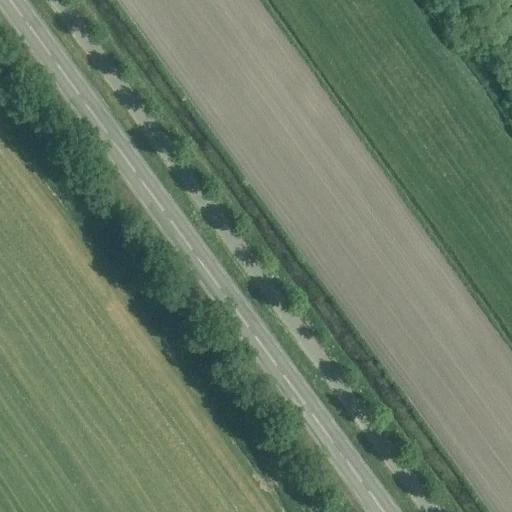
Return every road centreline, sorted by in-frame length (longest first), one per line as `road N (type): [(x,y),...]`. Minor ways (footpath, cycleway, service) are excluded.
road 1 (secondary): [(382,511),(8,0)]
road 2 (unclassified): [(430,511),(57,0)]
